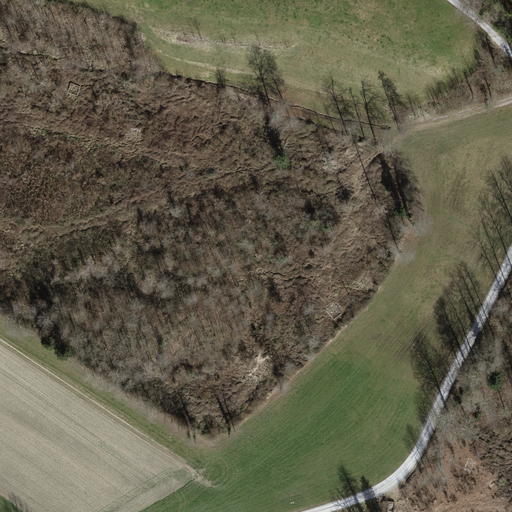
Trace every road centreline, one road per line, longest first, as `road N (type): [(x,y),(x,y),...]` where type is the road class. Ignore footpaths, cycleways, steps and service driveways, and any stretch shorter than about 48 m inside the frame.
road 1 (track): [(317,511),(374,491),(409,463),(511,255)]
road 2 (track): [(347,182),(406,130),(511,100)]
